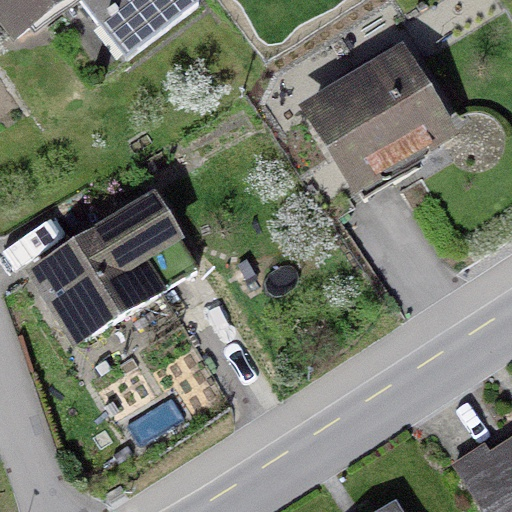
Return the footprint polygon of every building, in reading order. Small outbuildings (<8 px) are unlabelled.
[(0,0),(0,29),(14,48),(77,1),(78,0),(0,0)] [(78,0),(77,1),(99,29),(83,41),(107,72),(123,59),(126,63),(200,8),(194,0),(78,0)] [(298,110),(355,204),(460,141),(403,46),(298,110)] [(29,273),(76,352),(168,297),(166,293),(198,274),(182,248),(185,246),(156,198),(29,273)] [(511,511),(511,439),(491,453),(486,446),(451,468),(480,511),(511,511)]
